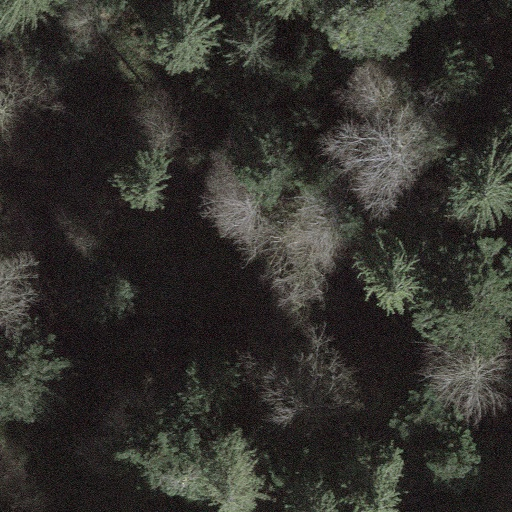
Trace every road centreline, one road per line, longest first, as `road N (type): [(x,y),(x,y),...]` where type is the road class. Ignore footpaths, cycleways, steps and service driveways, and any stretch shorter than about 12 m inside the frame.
road 1 (track): [(346,511),(444,461),(495,412),(511,382)]
road 2 (track): [(511,200),(472,0)]
